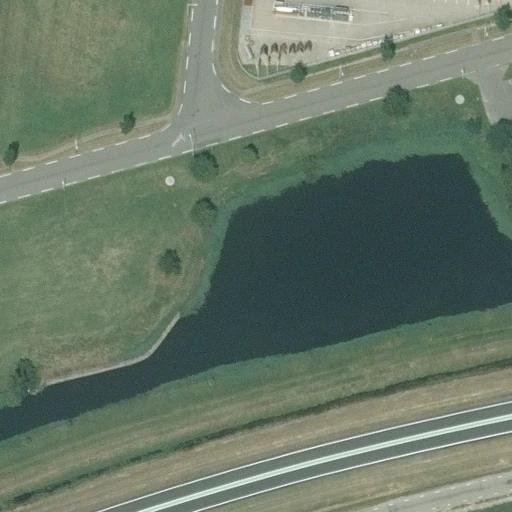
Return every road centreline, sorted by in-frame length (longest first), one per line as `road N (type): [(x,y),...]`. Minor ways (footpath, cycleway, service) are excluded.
road 1 (trunk): [(147,511),(511,418)]
road 2 (unclassified): [(205,132),(511,52)]
road 3 (unclassified): [(0,190),(205,132)]
road 4 (unclassified): [(206,0),(197,91),(205,132)]
